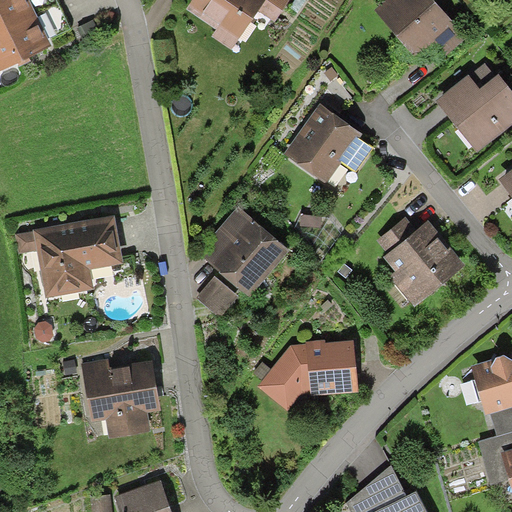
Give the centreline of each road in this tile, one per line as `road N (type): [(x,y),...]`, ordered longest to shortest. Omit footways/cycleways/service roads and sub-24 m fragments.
road 1 (residential): [(229,511),(211,498),(197,466),(167,226),(124,0)]
road 2 (residential): [(288,511),(472,316),(511,288)]
road 3 (residential): [(511,279),(368,105)]
